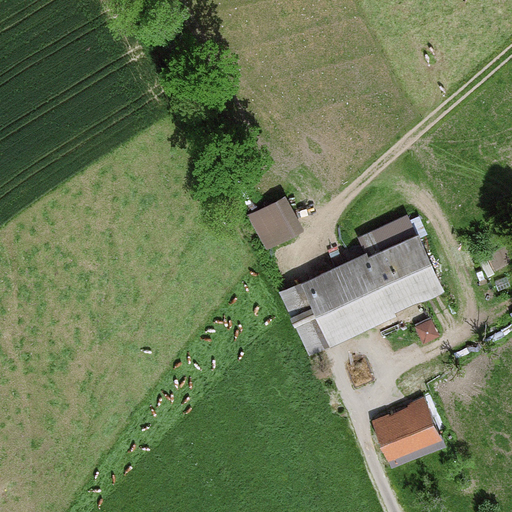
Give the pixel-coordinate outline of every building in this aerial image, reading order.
[(284,191),(246,213),(266,246),(304,223),(284,191)] [(387,223),(395,237),(416,225),(408,211),(387,223)] [(280,292),(311,356),(447,288),(419,232),(369,256),(366,249),(280,292)] [(418,329),(426,344),(440,336),(433,321),(418,329)] [(390,461),(442,439),(425,400),(373,423),(390,461)]
